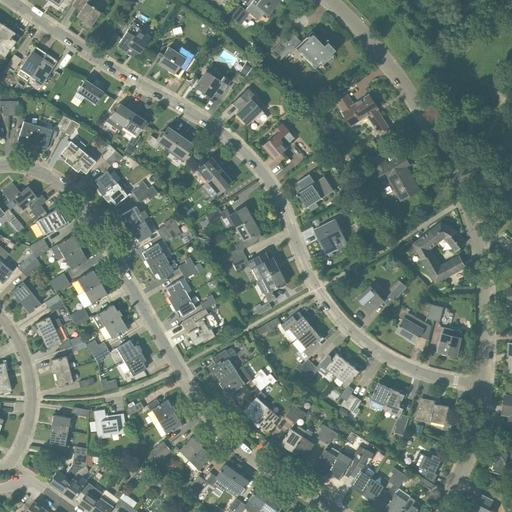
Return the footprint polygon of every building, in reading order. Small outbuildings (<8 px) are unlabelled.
[(91,30),(92,27),(91,27),(100,13),(88,4),(91,1),(89,0),(74,0),(71,6),(80,11),(76,17),(82,21),(81,23),(91,30)] [(267,15),(280,0),(259,0),(255,5),(252,2),(244,11),(236,4),(227,14),(235,22),(240,16),(244,19),(249,12),(258,19),(264,12),(267,15)] [(2,24),(0,28),(0,61),(4,64),(8,59),(5,56),(8,51),(9,51),(23,30),(18,27),(15,25),(12,29),(14,30),(13,32),(11,30),(2,24)] [(139,53),(149,38),(130,25),(116,47),(125,52),(129,46),(139,53)] [(300,42),(291,32),(269,53),(277,62),(288,52),(289,53),(295,49),(314,68),(320,63),(322,65),(337,50),(327,39),(323,43),(312,31),(300,42)] [(19,69),(30,77),(39,65),(37,64),(45,53),(34,46),(19,69)] [(184,58),(168,48),(158,63),(174,73),(178,66),(184,70),(192,57),(186,53),(184,58)] [(39,65),(30,77),(42,84),(57,61),(45,53),(37,64),(39,65)] [(13,71),(21,60),(14,55),(6,66),(13,71)] [(251,68),(245,64),(240,72),(246,76),(251,68)] [(220,81),(204,71),(195,87),(211,97),(215,90),(221,93),(229,80),(223,76),(220,81)] [(77,92),(73,97),(80,102),(84,97),(94,104),(102,92),(85,80),(77,92)] [(18,83),(14,87),(19,91),(22,86),(18,83)] [(247,89),(232,103),(237,109),(239,110),(235,113),(236,114),(246,124),(253,117),(255,117),(262,123),(268,117),(263,112),(260,110),(250,99),(253,96),(247,89)] [(354,105),(347,95),(336,102),(352,126),(367,116),(379,134),(389,127),(377,109),(378,108),(369,95),(354,105)] [(8,116),(8,101),(0,101),(0,106),(2,107),(2,116),(8,116)] [(18,101),(8,101),(8,116),(14,116),(15,107),(18,107),(18,101)] [(108,118),(106,122),(120,131),(122,127),(133,112),(119,103),(114,111),(113,110),(108,118)] [(146,121),(133,112),(122,127),(133,135),(128,142),(133,146),(140,136),(137,134),(146,121)] [(59,130),(64,133),(71,120),(63,116),(59,124),(61,125),(59,130)] [(71,120),(64,133),(70,136),(74,128),(77,129),(80,124),(71,120)] [(31,144),(36,126),(23,121),(20,129),(17,128),(13,141),(17,142),(18,140),(31,144)] [(275,159),(292,144),(290,141),(295,138),(283,123),(275,129),(279,133),(264,146),(275,159)] [(36,126),(31,144),(49,150),(52,139),(54,139),(57,132),(36,126)] [(169,149),(179,136),(167,127),(163,133),(162,132),(156,139),(151,135),(146,142),(155,147),(159,142),(169,149)] [(179,136),(169,149),(168,152),(183,163),(191,152),(188,150),(192,145),(179,136)] [(71,166),(82,152),(70,142),(60,153),(66,158),(64,161),(71,166)] [(101,157),(106,161),(116,151),(109,144),(105,148),(108,150),(101,157)] [(135,149),(129,145),(124,152),(131,156),(135,149)] [(116,151),(106,161),(110,165),(116,159),(119,161),(122,157),(116,151)] [(82,152),(71,166),(78,172),(80,169),(86,174),(95,162),(82,152)] [(388,165),(381,153),(370,161),(381,180),(389,176),(402,200),(419,191),(406,167),(410,165),(404,155),(388,165)] [(196,170),(207,182),(221,170),(211,158),(196,170)] [(221,170),(207,182),(217,194),(232,182),(221,170)] [(96,189),(102,195),(116,183),(106,171),(95,181),(99,186),(96,189)] [(310,174),(297,182),(299,184),(302,190),(298,193),(307,208),(309,207),(312,211),(318,206),(316,203),(333,192),(323,175),(314,181),(310,174)] [(133,192),(136,197),(148,189),(143,181),(138,184),(140,187),(133,192)] [(22,210),(37,198),(28,187),(20,193),(12,183),(2,192),(9,201),(13,198),(22,210)] [(116,183),(102,195),(108,202),(110,200),(115,205),(127,195),(116,183)] [(152,185),(148,189),(136,197),(140,202),(147,197),(149,199),(158,193),(152,185)] [(37,218),(45,211),(41,206),(32,213),(37,218)] [(246,206),(229,215),(236,228),(253,219),(246,206)] [(127,230),(144,221),(136,207),(122,214),(126,221),(123,222),(127,230)] [(64,223),(57,210),(40,219),(40,220),(37,222),(44,235),(55,228),(56,231),(69,224),(67,221),(64,223)] [(211,223),(217,219),(212,211),(206,215),(211,223)] [(18,232),(23,228),(15,217),(13,218),(14,218),(9,222),(18,232)] [(160,236),(177,226),(172,218),(163,223),(165,226),(157,231),(160,236)] [(244,241),(243,245),(244,248),(248,245),(248,246),(259,240),(256,234),(260,231),(253,219),(236,228),(244,241)] [(341,247),(338,241),(345,238),(336,220),(314,230),(324,250),(329,247),(332,252),(341,247)] [(152,234),(144,221),(127,230),(132,238),(135,236),(139,242),(152,234)] [(466,243),(456,231),(441,223),(413,243),(436,283),(465,267),(459,256),(440,267),(430,248),(444,237),(456,251),(466,243)] [(177,226),(160,236),(163,241),(171,237),(172,239),(182,234),(177,226)] [(58,260),(63,257),(80,248),(73,236),(51,248),(58,260)] [(29,246),(32,252),(46,244),(42,238),(29,246)] [(32,252),(33,253),(36,258),(49,250),(46,244),(32,252)] [(145,260),(149,267),(165,258),(157,244),(144,252),(148,258),(145,260)] [(80,248),(63,257),(71,270),(87,260),(80,248)] [(228,254),(232,262),(245,256),(242,250),(235,254),(233,251),(228,254)] [(36,259),(36,258),(33,253),(17,268),(21,272),(36,259)] [(245,256),(232,262),(236,271),(242,268),(241,265),(248,262),(258,281),(280,270),(273,257),(269,259),(266,253),(248,262),(245,256)] [(165,258),(149,267),(153,275),(157,273),(160,279),(173,271),(165,258)] [(179,268),(182,273),(194,266),(190,258),(185,260),(187,263),(179,268)] [(36,259),(21,272),(26,277),(39,264),(36,259)] [(1,263),(0,264),(0,281),(3,283),(12,272),(1,263)] [(194,266),(182,273),(185,279),(193,274),(194,277),(199,274),(194,266)] [(76,280),(83,292),(100,282),(93,270),(76,280)] [(262,294),(268,290),(269,292),(286,283),(280,270),(258,281),(256,282),(262,294)] [(53,287),(66,279),(63,273),(49,281),(53,287)] [(66,279),(53,287),(56,292),(70,284),(66,279)] [(166,297),(171,304),(187,295),(179,281),(166,289),(170,295),(166,297)] [(20,302),(31,293),(22,282),(11,292),(20,302)] [(100,282),(83,292),(91,304),(107,295),(100,282)] [(401,282),(391,294),(396,298),(407,287),(401,282)] [(370,313),(383,301),(376,293),(371,287),(357,300),(370,313)] [(40,304),(31,293),(20,302),(29,313),(40,304)] [(48,308),(60,300),(57,294),(45,302),(48,308)] [(187,295),(171,304),(175,312),(178,310),(182,316),(195,309),(188,296),(187,295)] [(203,310),(205,309),(215,303),(210,295),(206,298),(207,300),(199,304),(203,310)] [(60,300),(48,308),(52,313),(64,305),(60,300)] [(272,308),(269,303),(262,307),(260,304),(255,307),(259,315),(272,308)] [(433,320),(437,305),(431,303),(427,318),(433,320)] [(99,329),(104,326),(120,317),(113,305),(92,317),(99,329)] [(443,307),(437,305),(433,320),(439,322),(443,307)] [(73,321),(86,313),(83,308),(70,316),(73,321)] [(203,310),(182,323),(183,323),(188,332),(187,332),(195,346),(207,339),(207,340),(215,336),(211,330),(217,327),(218,326),(210,312),(208,314),(205,309),(203,310)] [(293,316),(281,326),(286,331),(289,328),(298,339),(312,327),(303,316),(299,311),(293,316)] [(400,325),(396,332),(415,343),(419,336),(422,329),(414,324),(417,318),(408,312),(405,319),(404,320),(401,326),(400,325)] [(86,313),(73,321),(76,327),(90,319),(86,313)] [(35,323),(41,336),(62,326),(58,319),(51,323),(48,317),(35,323)] [(120,317),(104,326),(111,339),(127,329),(120,317)] [(269,333),(275,330),(273,328),(281,324),(277,318),(265,325),(268,331),(269,333)] [(268,331),(265,325),(257,329),(260,334),(268,331)] [(59,327),(41,336),(47,349),(57,344),(60,350),(71,346),(69,340),(68,338),(65,339),(59,327)] [(312,327),(298,339),(308,350),(304,353),(310,358),(322,344),(319,341),(321,339),(312,327)] [(456,356),(462,331),(444,327),(438,352),(456,356)] [(71,346),(85,341),(83,338),(82,335),(70,340),(69,340),(71,346)] [(249,345),(256,341),(252,335),(246,338),(249,345)] [(87,347),(85,341),(71,346),(73,352),(87,347)] [(107,348),(104,342),(97,346),(95,342),(93,341),(87,345),(88,347),(93,355),(107,348)] [(116,348),(124,362),(141,353),(137,345),(133,347),(130,341),(116,348)] [(107,348),(93,355),(98,364),(102,361),(101,358),(110,353),(107,348)] [(215,364),(209,368),(211,372),(213,370),(221,382),(237,371),(229,359),(231,357),(226,351),(225,349),(212,359),(215,364)] [(132,376),(146,369),(142,362),(145,360),(141,353),(124,362),(119,365),(123,373),(129,370),(132,376)] [(327,356),(320,363),(326,368),(330,371),(337,377),(348,363),(337,354),(332,360),(330,359),(330,358),(330,357),(330,356),(329,356),(328,356),(327,356)] [(55,373),(70,370),(66,356),(51,360),(55,373)] [(300,363),(295,368),(297,369),(302,374),(312,363),(308,359),(302,365),(300,363)] [(308,380),(313,375),(311,373),(316,368),(313,364),(312,363),(302,374),(308,380)] [(360,371),(348,363),(337,377),(348,386),(360,371)] [(237,371),(221,382),(231,397),(241,391),(239,388),(246,383),(252,379),(244,367),(237,371)] [(259,375),(252,381),(256,385),(267,375),(261,369),(257,373),(259,375)] [(73,383),(70,370),(55,373),(58,387),(73,383)] [(267,375),(256,385),(260,390),(270,382),(272,384),(276,380),(270,373),(267,375)] [(7,377),(0,378),(0,393),(11,390),(7,377)] [(80,388),(94,385),(93,378),(79,382),(80,388)] [(107,383),(106,380),(101,382),(103,391),(117,388),(116,381),(107,383)] [(384,405),(392,389),(378,383),(371,399),(372,399),(369,405),(381,411),(384,405)] [(384,405),(382,408),(389,412),(399,416),(403,408),(404,406),(400,404),(404,397),(405,395),(399,393),(392,389),(384,405)] [(341,404),(349,409),(356,397),(351,394),(346,401),(344,399),(341,404)] [(511,395),(505,395),(502,414),(509,415),(508,426),(511,426),(511,395)] [(255,421),(268,407),(257,397),(252,403),(250,401),(240,411),(243,414),(245,412),(255,421)] [(356,397),(349,409),(357,414),(360,409),(357,407),(362,401),(356,397)] [(159,421),(175,412),(168,400),(160,405),(157,399),(147,405),(150,411),(152,409),(159,421)] [(435,404),(435,401),(426,399),(426,402),(419,401),(415,418),(422,420),(423,414),(432,416),(430,421),(444,424),(444,427),(451,429),(453,420),(446,418),(449,407),(435,404)] [(130,415),(144,407),(141,402),(135,405),(129,409),(127,410),(130,415)] [(290,420),(299,408),(291,402),(288,407),(290,409),(285,416),(290,420)] [(89,417),(89,414),(89,410),(73,407),(72,414),(89,417)] [(279,418),(268,407),(255,421),(269,434),(277,425),(274,423),(279,418)] [(306,414),(299,408),(290,420),(295,423),(301,416),(303,418),(306,414)] [(89,414),(89,417),(95,416),(98,439),(110,437),(110,436),(121,434),(120,428),(126,427),(124,414),(116,415),(117,419),(109,420),(108,414),(106,414),(105,410),(94,411),(94,413),(89,414)] [(175,412),(159,421),(166,434),(182,424),(175,412)] [(54,424),(53,428),(68,431),(69,427),(70,427),(71,418),(54,415),(53,424),(54,424)] [(403,435),(408,418),(402,416),(398,427),(396,426),(394,432),(403,435)] [(323,441),(330,429),(322,424),(319,429),(322,430),(318,438),(323,441)] [(292,452),(306,431),(299,426),(295,431),(291,429),(281,444),(292,452)] [(68,431),(53,428),(50,443),(66,446),(68,431)] [(307,429),(306,431),(292,452),(305,460),(315,444),(308,440),(313,432),(307,429)] [(338,434),(330,429),(323,441),(329,445),(333,437),(336,438),(338,434)] [(179,450),(189,460),(202,447),(193,437),(179,450)] [(154,456),(167,446),(163,441),(151,451),(154,456)] [(74,453),(87,455),(88,447),(75,446),(74,453)] [(171,451),(167,446),(154,456),(158,461),(171,451)] [(202,447),(189,460),(200,470),(213,457),(202,447)] [(325,449),(316,466),(327,472),(337,456),(339,452),(332,447),(329,452),(325,449)] [(510,470),(511,463),(511,451),(499,447),(496,457),(493,456),(488,470),(502,475),(504,468),(510,470)] [(374,454),(366,449),(358,462),(364,465),(368,457),(371,459),(374,454)] [(456,451),(451,449),(448,456),(452,458),(456,451)] [(149,460),(154,456),(149,450),(144,454),(149,460)] [(418,452),(413,464),(419,466),(416,473),(423,477),(433,484),(437,475),(435,473),(432,472),(435,467),(437,468),(442,458),(433,454),(431,458),(424,455),(421,453),(418,452)] [(84,467),(86,466),(88,455),(87,455),(74,453),(72,465),(84,467)] [(350,464),(337,456),(327,472),(340,480),(350,464)] [(114,465),(120,470),(124,464),(118,460),(114,465)] [(135,463),(132,467),(137,471),(141,467),(135,463)] [(64,476),(58,472),(53,478),(54,478),(50,483),(64,492),(80,470),(84,467),(72,465),(64,476)] [(208,484),(202,491),(204,493),(209,487),(214,490),(217,487),(224,492),(226,489),(228,485),(237,473),(235,471),(230,468),(226,465),(217,477),(212,484),(210,482),(208,484)] [(79,482),(84,475),(85,475),(86,474),(87,474),(88,473),(88,472),(88,471),(88,470),(88,469),(88,468),(87,467),(86,467),(86,466),(84,467),(80,470),(64,492),(74,500),(84,486),(79,482)] [(393,484),(401,472),(394,468),(391,472),(393,473),(388,481),(393,484)] [(363,494),(373,479),(361,471),(351,487),(363,494)] [(409,478),(401,472),(393,484),(399,487),(403,481),(406,483),(409,478)] [(237,473),(228,485),(240,494),(249,481),(237,473)] [(152,485),(156,480),(150,475),(146,480),(152,485)] [(190,480),(187,485),(194,490),(203,479),(199,475),(193,482),(190,480)] [(433,484),(423,477),(417,485),(423,489),(424,486),(431,491),(435,485),(433,484)] [(159,479),(155,484),(159,487),(163,482),(159,479)] [(208,484),(203,479),(194,490),(190,496),(200,504),(203,500),(197,496),(199,494),(208,484)] [(373,479),(363,494),(374,502),(384,486),(373,479)] [(251,511),(258,511),(261,508),(270,496),(258,488),(249,500),(246,505),(245,507),(251,511)] [(114,495),(119,499),(120,498),(123,494),(118,490),(114,495)] [(79,503),(90,511),(99,500),(87,492),(79,503)] [(389,511),(399,511),(407,501),(395,493),(385,509),(389,511)] [(492,511),(493,511),(489,509),(494,500),(479,493),(471,508),(476,510),(474,511),(492,511)] [(261,508),(266,511),(275,511),(281,504),(270,496),(261,508)] [(410,496),(407,501),(399,511),(416,511),(419,509),(412,505),(415,500),(410,496)] [(99,500),(90,511),(109,511),(114,506),(101,497),(99,500)] [(115,505),(114,506),(109,511),(134,511),(136,510),(120,498),(119,499),(115,505)] [(227,510),(230,511),(234,511),(241,502),(236,498),(227,510)] [(48,511),(49,511),(34,501),(25,511),(48,511)] [(241,502),(234,511),(241,511),(245,507),(246,505),(241,502)]
